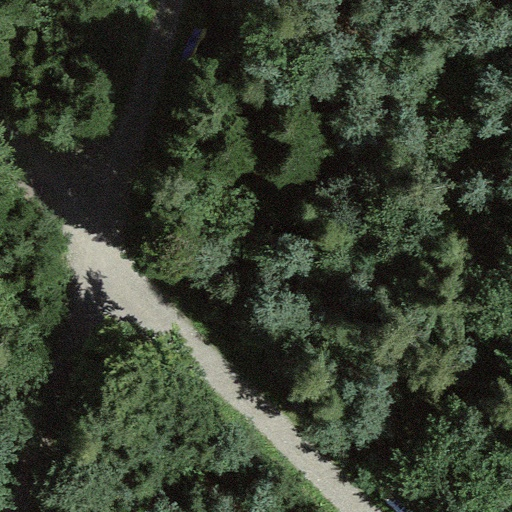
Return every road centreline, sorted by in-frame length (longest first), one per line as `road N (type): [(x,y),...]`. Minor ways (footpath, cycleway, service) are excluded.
road 1 (track): [(178,0),(106,252),(13,511)]
road 2 (track): [(377,511),(0,140)]
